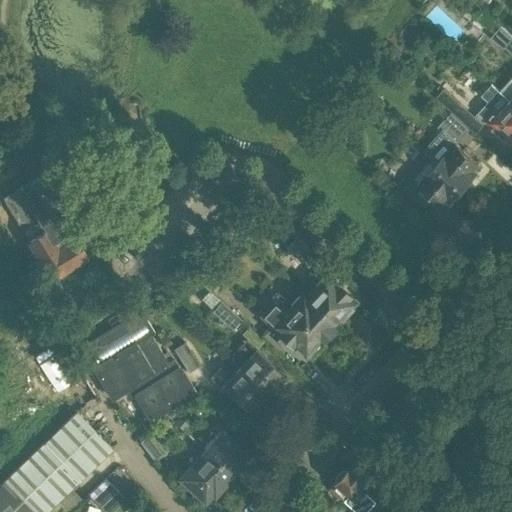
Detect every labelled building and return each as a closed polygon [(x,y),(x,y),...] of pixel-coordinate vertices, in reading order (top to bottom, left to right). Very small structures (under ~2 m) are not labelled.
[(511,35),(501,26),(491,37),(504,48),(505,47),(511,52),(511,35)] [(394,45),(387,53),(396,61),(401,56),(401,51),(394,45)] [(511,81),(502,92),(511,101),(511,81)] [(502,92),(492,83),(481,95),(487,101),(478,111),(479,112),(486,119),(488,120),(487,121),(495,128),(506,138),(511,143),(511,101),(502,92)] [(444,88),(436,97),(477,132),(485,123),(483,122),(486,119),(479,112),(475,116),(444,88)] [(465,188),(477,174),(473,171),(479,164),(457,144),(470,130),(451,113),(438,127),(442,131),(424,151),(427,154),(465,188)] [(346,140),(354,130),(338,117),(330,127),(346,140)] [(465,188),(427,154),(399,184),(411,195),(420,185),(442,205),(448,199),(451,202),(465,188)] [(86,220),(53,167),(20,188),(4,198),(29,240),(36,252),(28,257),(32,264),(28,267),(35,279),(44,274),(48,280),(85,257),(78,245),(98,232),(89,218),(86,220)] [(308,265),(318,254),(297,236),(287,247),(308,265)] [(213,293),(223,280),(200,260),(190,273),(192,275),(200,283),(200,282),(213,293)] [(325,275),(317,268),(309,276),(317,283),(306,295),(336,323),(356,302),(326,274),(325,275)] [(189,295),(200,283),(192,275),(181,288),(189,295)] [(336,323),(306,295),(303,292),(290,306),(278,294),(259,314),(283,336),(279,341),(286,347),(290,342),(305,356),(336,323)] [(232,329),(241,320),(220,301),(212,311),(232,329)] [(169,362),(151,334),(155,331),(142,311),(93,341),(106,362),(95,368),(113,398),(126,390),(131,398),(136,394),(180,367),(175,359),(169,362)] [(159,340),(165,348),(171,344),(166,336),(159,340)] [(268,395),(285,378),(262,356),(264,354),(246,338),(237,349),(247,359),(239,368),(268,395)] [(188,372),(199,364),(185,341),(173,349),(188,372)] [(152,419),(195,392),(180,367),(136,394),(152,419)] [(230,377),(222,369),(220,367),(210,377),(227,393),(229,391),(252,413),(268,395),(239,368),(230,377)] [(0,485),(0,511),(46,511),(112,449),(77,412),(45,443),(44,443),(0,485)] [(181,414),(173,423),(183,431),(191,423),(181,414)] [(147,428),(136,435),(142,442),(152,435),(147,428)] [(232,473),(247,456),(219,431),(212,439),(215,441),(206,451),(232,473)] [(155,461),(166,453),(152,435),(142,442),(155,461)] [(215,493),(232,473),(206,451),(189,470),(190,471),(182,480),(205,500),(213,491),(215,493)] [(342,500),(354,511),(365,511),(375,502),(364,492),(380,474),(360,456),(347,469),(346,470),(342,470),(341,470),(335,476),(335,477),(335,481),(335,482),(329,489),(342,500)] [(391,502),(407,485),(398,477),(390,486),(392,488),(385,497),(391,502)] [(92,498),(104,511),(111,511),(126,499),(109,481),(92,498)]
